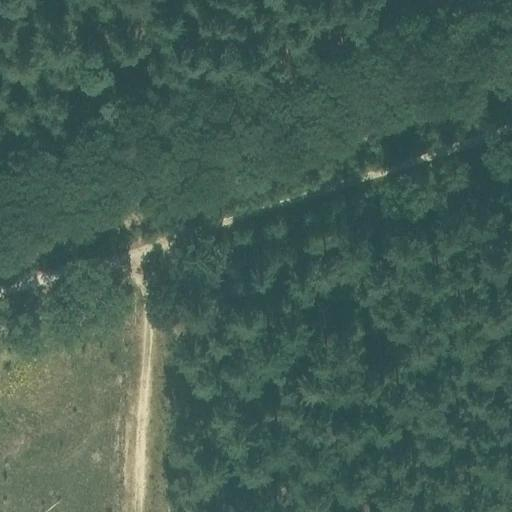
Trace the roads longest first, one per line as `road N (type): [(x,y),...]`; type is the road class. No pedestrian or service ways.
road 1 (track): [(511,129),(150,249)]
road 2 (track): [(138,511),(150,249)]
road 3 (track): [(150,249),(0,303)]
